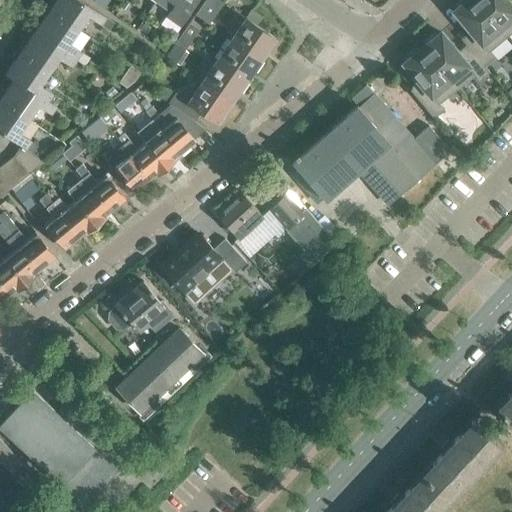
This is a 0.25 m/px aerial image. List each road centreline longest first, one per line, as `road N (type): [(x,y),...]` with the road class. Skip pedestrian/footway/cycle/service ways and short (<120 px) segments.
road 1 (residential): [(0,345),(363,53),(376,31)]
road 2 (secondary): [(309,511),(511,293)]
